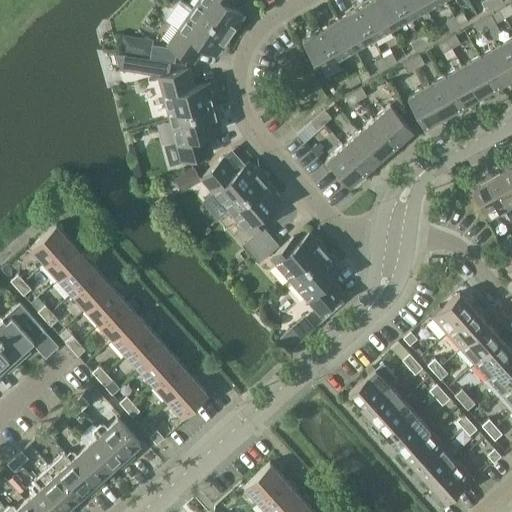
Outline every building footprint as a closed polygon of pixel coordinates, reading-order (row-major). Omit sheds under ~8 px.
[(198,0),(192,8),(228,33),(232,29),(234,30),(239,23),(237,21),(242,13),(230,5),(233,0),(198,0)] [(373,0),(370,0),(355,9),(372,39),(390,29),(373,0)] [(397,0),(373,0),(390,29),(408,19),(397,0)] [(420,0),(397,0),(408,19),(425,9),(420,0)] [(420,0),(425,9),(440,0),(420,0)] [(494,5),(490,0),(482,0),(480,1),(485,10),(494,5)] [(228,33),(192,8),(179,28),(180,29),(169,45),(192,61),(203,45),(215,53),(220,45),(222,47),(227,39),(225,38),(228,33)] [(355,9),(338,19),(354,48),(372,39),(355,9)] [(462,12),(454,16),(459,25),(467,20),(462,12)] [(482,19),(487,27),(495,22),(490,14),(482,19)] [(459,25),(454,16),(445,21),(450,30),(459,25)] [(338,19),(320,29),(337,58),(354,48),(338,19)] [(487,27),(482,19),(474,24),(479,32),(487,27)] [(337,58),(320,29),(301,39),(318,69),(337,58)] [(426,32),(418,36),(423,45),(431,40),(426,32)] [(455,34),(447,39),(451,47),(460,43),(455,34)] [(423,45),(418,36),(410,41),(415,50),(423,45)] [(511,36),(496,45),(511,72),(511,36)] [(451,47),(447,39),(438,44),(443,52),(451,47)] [(511,72),(496,45),(479,55),(495,85),(511,75),(511,72)] [(391,52),(383,57),(387,65),(396,61),(391,52)] [(419,54),(411,59),(415,67),(424,62),(419,54)] [(479,55),(461,65),(478,95),(495,85),(479,55)] [(387,65),(383,57),(374,61),(379,70),(387,65)] [(415,67),(411,59),(403,64),(407,72),(415,67)] [(461,65),(443,75),(460,105),(478,95),(461,65)] [(164,94),(170,118),(213,106),(211,101),(214,100),(211,91),(209,92),(206,83),(192,87),(187,68),(161,75),(166,94),(164,94)] [(356,71),(347,76),(352,85),(360,81),(356,71)] [(443,75),(425,85),(442,115),(460,105),(443,75)] [(352,85),(347,76),(339,81),(343,90),(352,85)] [(442,115),(425,85),(407,96),(423,126),(442,115)] [(361,86),(352,91),(357,100),(366,95),(361,86)] [(357,100),(352,91),(344,96),(349,104),(357,100)] [(389,103),(373,117),(395,143),(411,129),(389,103)] [(213,106),(170,118),(177,141),(178,140),(184,160),(210,152),(205,133),(219,129),(217,120),(219,120),(217,111),(214,112),(213,106)] [(324,109),(317,115),(324,123),(331,117),(324,109)] [(324,123),(317,115),(309,122),(316,129),(324,123)] [(373,117),(357,131),(380,157),(395,143),(373,117)] [(357,131),(342,144),(364,170),(380,157),(357,131)] [(316,143),(310,148),(317,156),(323,151),(316,143)] [(364,170),(342,144),(326,158),(348,184),(364,170)] [(213,190),(229,208),(262,180),(259,175),(261,174),(255,167),(253,169),(247,161),(236,171),(222,156),(202,174),(215,189),(213,190)] [(496,168),(487,173),(507,208),(511,205),(511,175),(507,167),(498,172),(496,168)] [(507,208),(487,173),(478,178),(480,182),(471,187),(488,219),(507,208)] [(262,180),(229,208),(245,227),(246,225),(251,231),(272,213),(267,207),(278,198),(272,191),(274,189),(268,182),(266,184),(262,180)] [(30,246),(44,262),(70,239),(55,223),(30,246)] [(242,243),(250,252),(270,235),(262,226),(242,243)] [(275,261),(291,279),(324,250),(320,246),(322,244),(316,238),(314,239),(308,232),(297,242),(292,236),(271,255),(276,260),(275,261)] [(270,235),(250,252),(258,261),(277,244),(270,235)] [(44,262),(58,277),(83,254),(70,239),(44,262)] [(321,311),(330,303),(342,293),(329,278),(340,268),(334,261),(335,260),(330,253),(328,255),(324,250),(291,279),(307,297),(308,296),(321,311)] [(58,277),(71,292),(97,270),(83,254),(58,277)] [(71,292),(85,308),(110,285),(97,270),(71,292)] [(10,280),(16,287),(24,280),(17,273),(10,280)] [(24,280),(16,287),(23,294),(30,288),(24,280)] [(85,308),(99,323),(124,300),(110,285),(85,308)] [(432,316),(446,332),(473,308),(459,292),(432,316)] [(99,323),(112,338),(138,315),(124,300),(99,323)] [(0,347),(15,364),(30,351),(30,347),(28,344),(44,330),(19,301),(1,317),(0,316),(0,347)] [(37,310),(43,317),(51,310),(44,303),(37,310)] [(330,303),(321,311),(326,317),(335,309),(330,303)] [(446,332),(460,347),(486,323),(473,308),(446,332)] [(51,310),(43,317),(50,324),(57,318),(51,310)] [(112,338),(126,353),(151,330),(138,315),(112,338)] [(460,347),(473,363),(500,338),(486,323),(460,347)] [(126,353),(139,368),(165,345),(151,330),(126,353)] [(402,337),(409,344),(416,338),(410,330),(402,337)] [(64,340),(71,347),(78,341),(71,334),(64,340)] [(473,363),(487,378),(511,355),(511,351),(500,338),(473,363)] [(78,341),(71,347),(77,355),(84,348),(78,341)] [(139,368),(153,383),(178,361),(165,345),(139,368)] [(0,369),(1,368),(4,370),(8,371),(15,364),(0,347),(0,369)] [(401,359),(408,366),(415,359),(409,352),(401,359)] [(511,355),(487,378),(500,393),(511,382),(511,355)] [(427,364),(433,371),(440,365),(434,358),(427,364)] [(415,359),(408,366),(414,374),(422,367),(415,359)] [(153,383),(166,399),(192,376),(178,361),(153,383)] [(347,392),(362,408),(389,384),(388,383),(396,377),(382,361),(347,392)] [(92,371),(98,378),(105,372),(99,365),(92,371)] [(440,365),(433,371),(440,379),(447,372),(440,365)] [(105,372),(98,378),(110,393),(117,387),(105,372)] [(192,376),(166,399),(181,415),(206,392),(192,376)] [(511,382),(500,393),(511,405),(511,382)] [(429,389),(435,397),(443,390),(436,383),(429,389)] [(362,408),(375,423),(402,399),(389,384),(362,408)] [(454,394),(460,401),(467,395),(461,388),(454,394)] [(443,390),(435,397),(442,404),(449,397),(443,390)] [(96,425),(96,426),(127,461),(134,455),(130,450),(139,442),(116,417),(106,426),(103,422),(100,422),(89,410),(91,408),(87,404),(88,403),(81,395),(74,402),(81,409),(96,425)] [(119,402),(125,409),(132,402),(126,395),(119,402)] [(467,395),(460,401),(467,409),(474,402),(467,395)] [(375,423),(389,438),(416,414),(402,399),(375,423)] [(74,416),(81,409),(74,402),(67,408),(74,416)] [(132,402),(125,409),(132,416),(139,409),(132,402)] [(456,420),(462,427),(470,420),(463,413),(456,420)] [(389,438),(403,453),(429,429),(416,414),(389,438)] [(481,425),(487,432),(495,425),(488,418),(481,425)] [(470,420),(462,427),(469,434),(476,428),(470,420)] [(51,423),(44,429),(50,436),(58,430),(51,423)] [(495,425),(487,432),(494,439),(502,432),(495,425)] [(95,436),(85,445),(108,470),(116,462),(120,467),(127,461),(96,426),(92,429),(92,433),(95,436)] [(50,436),(44,429),(37,436),(43,443),(50,436)] [(149,436),(156,443),(163,437),(156,429),(149,436)] [(403,453),(416,468),(443,444),(429,429),(403,453)] [(416,468),(430,484),(457,460),(443,444),(416,468)] [(69,449),(65,453),(97,488),(104,482),(100,477),(108,470),(85,445),(76,453),(73,450),(69,449)] [(486,454),(493,462),(500,455),(494,447),(486,454)] [(21,450),(14,456),(20,464),(27,457),(21,450)] [(64,451),(48,465),(78,497),(86,490),(90,495),(97,488),(65,453),(64,451)] [(20,464),(14,456),(7,463),(13,470),(20,464)] [(457,460),(430,484),(444,500),(471,476),(457,460)] [(243,485),(258,501),(283,478),(269,462),(243,485)] [(36,480),(35,480),(63,511),(70,511),(74,509),(69,504),(78,497),(48,465),(34,478),(36,480)] [(7,480),(19,492),(26,486),(15,473),(7,480)] [(258,501),(268,511),(275,511),(297,493),(283,478),(258,501)] [(34,490),(24,499),(36,511),(63,511),(35,480),(31,484),(31,487),(34,490)] [(275,511),(306,511),(311,508),(297,493),(275,511)] [(36,511),(24,499),(9,511),(36,511)] [(229,511),(218,500),(214,504),(213,509),(215,511),(229,511)]
